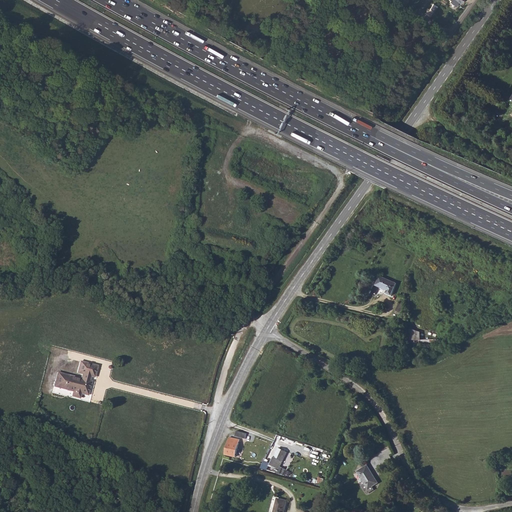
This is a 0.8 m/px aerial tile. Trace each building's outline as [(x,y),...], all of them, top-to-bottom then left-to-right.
[(451,0),(450,0),(448,4),(454,8),(457,4),(459,5),(462,0),(451,0)] [(278,198),(275,205),(295,212),(298,205),(278,198)] [(376,286),(388,291),(386,293),(391,296),(397,284),(380,276),(376,286)] [(396,311),(403,314),(405,309),(406,307),(399,304),(396,311)] [(396,311),(395,312),(396,314),(404,318),(408,310),(405,309),(403,314),(396,311)] [(410,340),(410,348),(437,347),(437,340),(410,340)] [(57,373),(54,387),(73,392),(72,397),(79,399),(81,394),(88,396),(92,383),(89,382),(90,377),(94,378),(97,367),(80,363),(77,374),(82,375),(81,379),(57,373)] [(229,437),(224,454),(234,457),(238,440),(229,437)] [(282,460),(278,458),(283,450),(277,447),(269,465),(278,469),(282,460)] [(283,450),(278,458),(282,460),(287,451),(283,450)] [(288,452),(279,471),(285,474),(294,455),(288,452)] [(368,465),(358,471),(365,483),(363,485),(368,493),(375,489),(373,486),(379,482),(368,465)] [(279,498),(274,511),(284,511),(288,500),(279,498)]
